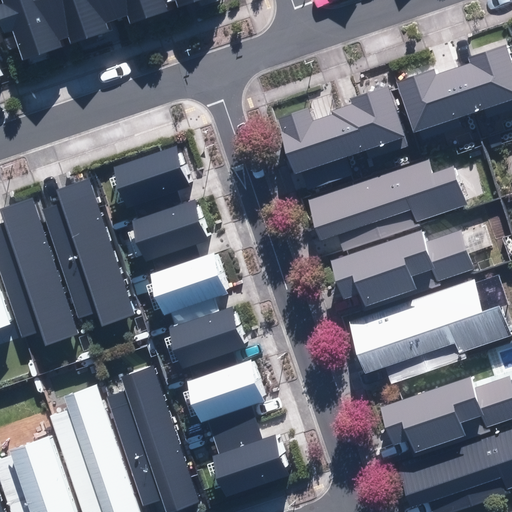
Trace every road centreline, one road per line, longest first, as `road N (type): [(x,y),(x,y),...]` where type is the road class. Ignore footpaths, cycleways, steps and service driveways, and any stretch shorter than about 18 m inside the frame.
road 1 (residential): [(218,75),(356,494)]
road 2 (residential): [(0,146),(218,75)]
road 3 (residential): [(306,41),(423,0)]
